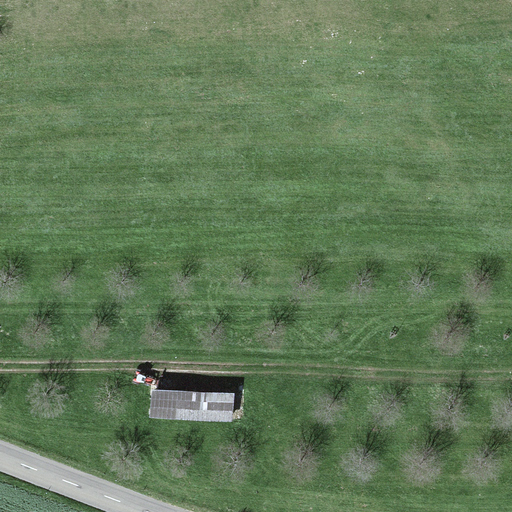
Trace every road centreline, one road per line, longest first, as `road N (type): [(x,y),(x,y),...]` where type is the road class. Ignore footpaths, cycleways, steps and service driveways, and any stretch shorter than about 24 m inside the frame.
road 1 (track): [(287,377),(0,366)]
road 2 (tertiary): [(153,511),(0,455)]
